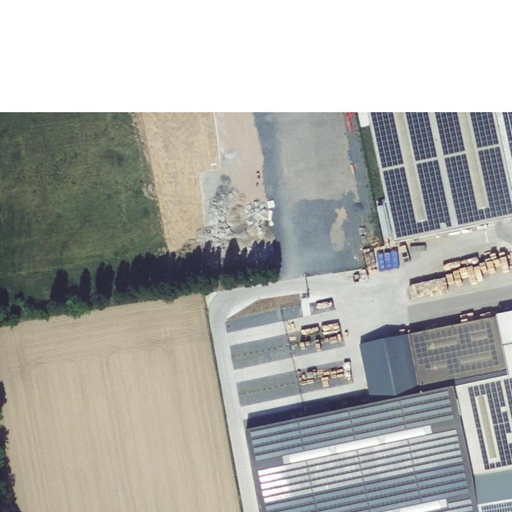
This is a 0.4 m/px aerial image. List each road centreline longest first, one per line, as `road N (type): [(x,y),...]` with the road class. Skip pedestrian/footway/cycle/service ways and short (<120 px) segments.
road 1 (unknown): [(388,279),(247,289),(229,303),(236,335)]
road 2 (unknown): [(236,335),(393,302)]
road 3 (unknown): [(401,342),(246,380)]
road 4 (unknown): [(251,415),(387,379)]
